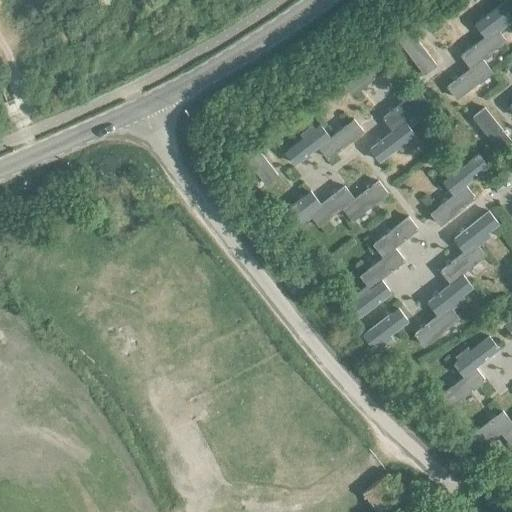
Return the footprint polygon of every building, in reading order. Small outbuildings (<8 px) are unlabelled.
[(511,0),(502,0),(473,22),(484,36),(497,27),(511,15),(511,0)] [(396,37),(423,73),(437,64),(409,27),(396,37)] [(506,40),(497,27),(484,36),(460,54),(470,67),(482,58),(506,40)] [(341,82),(351,95),(387,66),(377,53),(341,82)] [(482,58),(470,67),(446,85),(456,98),(492,71),(482,58)] [(391,129),(404,119),(427,102),(418,88),(382,117),(391,129)] [(511,140),(485,106),(472,116),(500,152),(511,142),(511,140)] [(354,117),(330,136),(318,146),(328,159),(363,130),(354,117)] [(391,129),(368,148),(379,162),(415,134),(404,119),(391,129)] [(330,136),(319,122),(283,150),(294,164),(318,146),(330,136)] [(279,175),(251,138),(238,148),(265,185),(279,175)] [(478,152),(442,180),(452,193),(465,184),(488,166),(478,152)] [(342,207),(352,220),(388,192),(378,179),(355,197),(342,207)] [(318,225),(342,207),(355,197),(344,184),(321,203),(309,212),(318,225)] [(429,212),(440,224),(475,196),(465,184),(452,193),(429,212)] [(309,212),(321,203),(310,189),(274,217),(285,231),(309,212)] [(453,237),(464,252),(476,242),(499,223),(488,209),(453,237)] [(395,246),(419,228),(409,215),(372,243),(382,256),(395,246)] [(464,252),(439,270),(449,282),(462,272),(486,254),(476,242),(464,252)] [(369,287),(381,278),(405,259),(395,246),(382,256),(359,274),(369,287)] [(427,300),(437,314),(449,304),(473,286),(462,272),(449,282),(427,300)] [(381,278),(369,287),(345,305),(356,319),(392,291),(381,278)] [(449,304),(437,314),(414,333),(424,346),(459,317),(449,304)] [(361,333),(372,347),(409,320),(398,306),(361,333)] [(511,333),(511,315),(503,322),(511,333)] [(464,376),(476,366),(499,348),(488,334),(453,362),(464,376)] [(464,376),(440,394),(449,407),(486,379),(476,366),(464,376)] [(467,438),(477,450),(500,432),(511,422),(511,421),(503,409),(467,438)] [(511,422),(500,432),(511,445),(511,443),(511,422)]
